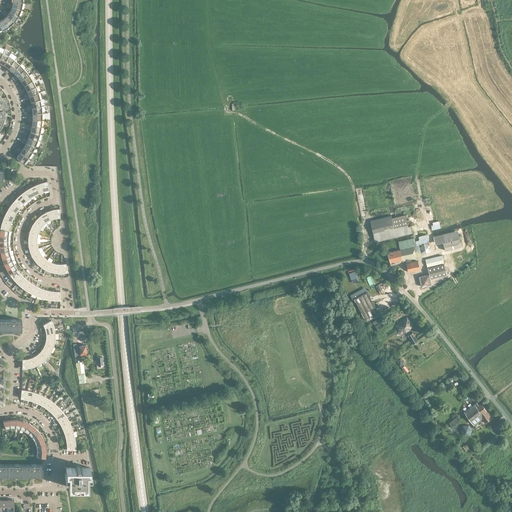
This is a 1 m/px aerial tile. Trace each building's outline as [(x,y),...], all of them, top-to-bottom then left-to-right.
[(7,2),(6,4),(21,9),(23,2),(13,1),(12,4),(7,2)] [(21,9),(6,4),(6,6),(11,8),(10,11),(18,16),(21,9)] [(4,10),(2,11),(14,22),(18,16),(10,11),(8,13),(4,10)] [(14,22),(2,11),(1,13),(5,17),(3,19),(9,27),(14,22)] [(0,19),(0,24),(2,30),(9,27),(3,19),(0,20),(0,19)] [(2,53),(0,57),(0,63),(0,62),(3,64),(8,56),(2,53)] [(8,56),(3,64),(6,66),(3,70),(5,71),(14,60),(8,56)] [(14,60),(5,71),(7,73),(10,69),(13,71),(19,64),(14,60)] [(19,64),(13,71),(15,74),(12,77),(13,79),(24,69),(19,64)] [(24,69),(13,79),(15,81),(19,77),(21,80),(29,75),(24,69)] [(19,86),(20,88),(32,80),(29,75),(21,80),(23,83),(19,86)] [(32,80),(20,88),(21,90),(25,87),(27,90),(36,86),(32,80)] [(24,95),(24,97),(38,93),(36,86),(27,90),(28,93),(24,95)] [(38,93),(24,97),(25,100),(30,98),(31,101),(40,99),(38,93)] [(27,106),(27,108),(41,106),(40,99),(31,101),(31,105),(27,106)] [(26,127),(26,129),(40,133),(41,127),(32,125),(31,128),(26,127)] [(40,133),(26,129),(25,132),(30,133),(29,136),(38,140),(40,133)] [(23,137),(22,140),(35,146),(38,140),(29,136),(27,140),(23,137)] [(35,146),(22,140),(21,142),(25,144),(24,147),(32,152),(35,146)] [(18,147),(16,149),(28,158),(32,152),(24,147),(22,150),(18,147)] [(19,154),(16,157),(23,163),(28,158),(16,149),(15,151),(19,154)] [(44,191),(49,190),(47,181),(43,182),(42,180),(40,181),(44,191)] [(40,181),(38,181),(39,183),(35,185),(39,193),(44,191),(40,181)] [(35,185),(33,186),(32,186),(31,184),(29,185),(34,195),(39,193),(35,185)] [(29,185),(27,186),(28,188),(25,190),(30,198),(34,195),(29,185)] [(21,191),(19,192),(26,201),(30,198),(25,190),(22,192),(21,191)] [(19,192),(17,194),(19,195),(16,198),(22,204),(26,201),(19,192)] [(22,204),(16,198),(13,201),(12,199),(11,201),(19,208),(22,204)] [(11,201),(9,203),(11,204),(9,207),(16,212),(19,208),(11,201)] [(4,211),(14,216),(16,212),(9,207),(7,210),(5,209),(4,211)] [(52,207),(50,208),(50,210),(46,211),(50,219),(55,218),(52,207)] [(4,211),(3,213),(5,214),(3,217),(12,221),(14,216),(4,211)] [(42,214),(41,212),(39,213),(40,215),(46,222),(50,219),(46,211),(42,214)] [(46,222),(40,215),(39,213),(38,215),(39,216),(36,219),(42,225),(46,222)] [(408,226),(405,215),(391,218),(391,215),(370,220),(373,233),(375,241),(412,232),(411,226),(408,226)] [(2,221),(0,220),(0,222),(10,226),(12,221),(3,217),(2,221)] [(36,219),(33,223),(31,222),(30,224),(40,229),(42,225),(36,219)] [(0,222),(0,224),(1,225),(0,228),(9,230),(10,226),(0,222)] [(30,224),(29,226),(31,227),(29,231),(38,234),(40,229),(30,224)] [(442,234),(444,242),(442,242),(445,251),(461,246),(459,238),(457,230),(442,234)] [(400,250),(389,252),(391,262),(392,262),(392,263),(395,263),(395,261),(402,259),(410,258),(416,256),(422,255),(427,254),(430,250),(428,242),(427,235),(418,237),(419,240),(415,241),(414,238),(398,242),(400,249),(400,250)] [(27,250),(25,250),(25,253),(28,252),(38,248),(37,243),(28,245),(29,248),(29,249),(27,250)] [(38,248),(28,252),(29,254),(31,253),(31,254),(33,257),(40,253),(43,251),(41,247),(38,248)] [(40,253),(33,257),(35,260),(35,261),(34,262),(35,264),(43,256),(46,254),(43,251),(40,253)] [(10,255),(0,258),(1,261),(2,260),(4,263),(12,260),(10,255)] [(425,259),(427,267),(429,274),(430,279),(445,276),(442,264),(444,263),(442,255),(425,259)] [(35,264),(37,266),(38,264),(42,267),(47,260),(43,256),(35,264)] [(403,259),(402,259),(402,261),(406,260),(406,263),(408,272),(416,270),(420,269),(418,261),(416,261),(411,262),(410,258),(405,259),(403,259)] [(5,267),(4,268),(5,270),(14,265),(12,260),(4,263),(5,267)] [(42,267),(46,269),(45,271),(47,272),(51,262),(47,260),(42,267)] [(47,272),(49,273),(50,271),(54,272),(56,263),(51,262),(47,272)] [(5,270),(6,271),(7,270),(10,274),(17,269),(14,265),(5,270)] [(17,269),(10,274),(13,279),(16,276),(20,273),(17,269)] [(16,276),(13,279),(17,283),(23,277),(20,273),(16,276)] [(23,277),(17,283),(22,287),(27,280),(23,277)] [(27,280),(22,287),(26,290),(31,283),(27,280)] [(31,283),(26,290),(31,293),(35,285),(31,283)] [(35,285),(31,293),(37,296),(40,287),(35,285)] [(40,287),(37,296),(42,298),(45,289),(40,287)] [(370,297),(367,291),(365,287),(354,293),(350,296),(352,300),(354,299),(357,304),(365,319),(378,312),(370,297)] [(407,317),(395,325),(400,332),(403,330),(405,333),(414,327),(407,317)] [(21,320),(4,319),(4,330),(21,331),(21,320)] [(43,324),(45,329),(54,326),(51,320),(43,324)] [(380,322),(376,325),(381,332),(391,325),(388,321),(382,325),(380,322)] [(413,333),(408,336),(411,340),(412,341),(412,342),(417,339),(416,338),(416,337),(413,333)] [(45,343),(43,348),(51,352),(53,346),(45,343)] [(76,343),(72,344),(73,348),(74,357),(74,358),(75,358),(79,358),(79,356),(81,356),(86,355),(85,345),(77,346),(76,343)] [(43,348),(40,351),(46,358),(48,356),(51,352),(43,348)] [(40,351),(36,355),(41,362),(46,358),(40,351)] [(36,355),(32,357),(36,365),(41,362),(36,355)] [(32,357),(27,358),(29,367),(36,365),(32,357)] [(76,362),(75,362),(77,374),(78,374),(83,373),(85,373),(83,361),(82,362),(76,362)] [(83,373),(78,374),(79,383),(81,383),(86,382),(85,373),(83,373)] [(33,391),(30,400),(35,402),(39,393),(33,391)] [(39,393),(35,402),(40,404),(44,396),(39,393)] [(44,396),(40,404),(44,406),(49,399),(44,396)] [(49,399),(44,406),(48,409),(54,402),(49,399)] [(54,402),(48,409),(52,413),(58,406),(54,402)] [(477,402),(464,411),(470,420),(481,412),(480,410),(484,407),(481,404),(479,405),(477,402)] [(58,406),(52,413),(55,416),(62,411),(65,409),(61,404),(58,406)] [(481,412),(470,420),(474,425),(482,419),(485,423),(491,418),(484,407),(480,410),(481,412)] [(62,411),(55,416),(58,420),(66,415),(62,411)] [(454,419),(450,422),(453,425),(461,419),(458,415),(456,413),(452,416),(454,419)] [(66,415),(58,420),(61,425),(69,420),(66,415)] [(9,417),(7,418),(7,420),(3,421),(6,429),(11,428),(9,417)] [(29,423),(26,421),(25,421),(26,419),(23,418),(20,429),(25,431),(29,423)] [(69,420),(61,425),(63,429),(71,426),(69,420)] [(33,425),(32,425),(29,423),(25,431),(29,434),(36,425),(34,424),(33,425)] [(470,430),(470,429),(470,427),(469,426),(468,425),(467,424),(465,424),(464,424),(463,424),(462,425),(461,425),(460,426),(460,427),(459,429),(460,431),(460,432),(461,433),(462,434),(464,435),(465,435),(467,434),(469,433),(470,432),(470,431),(470,430)] [(39,431),(36,428),(38,427),(36,425),(29,434),(32,437),(39,431)] [(71,426),(63,429),(65,434),(73,431),(71,426)] [(43,434),(42,436),(39,431),(32,437),(35,441),(44,436),(43,434)] [(43,439),(45,439),(44,436),(35,441),(36,446),(45,444),(43,439)] [(25,465),(8,465),(8,476),(25,476),(25,465)] [(42,465),(25,465),(25,476),(42,476),(42,465)] [(82,484),(82,487),(88,487),(88,477),(91,477),(91,473),(90,473),(90,467),(79,467),(79,466),(77,466),(77,467),(66,467),(66,473),(65,473),(65,477),(68,477),(68,487),(74,487),(74,488),(78,488),(78,484),(82,484)]
